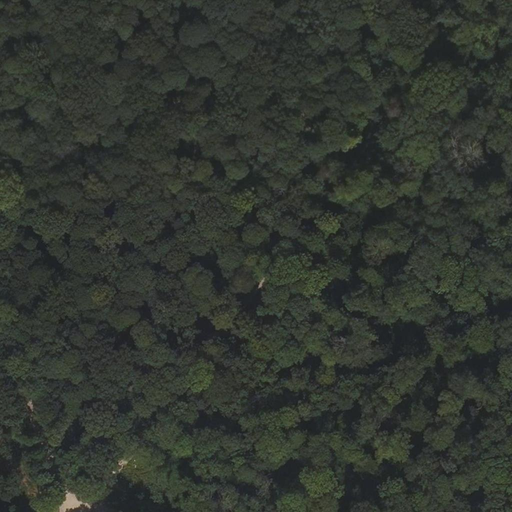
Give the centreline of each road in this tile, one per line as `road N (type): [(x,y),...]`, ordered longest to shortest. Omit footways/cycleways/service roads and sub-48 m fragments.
road 1 (track): [(485,0),(85,511)]
road 2 (track): [(0,325),(77,511)]
